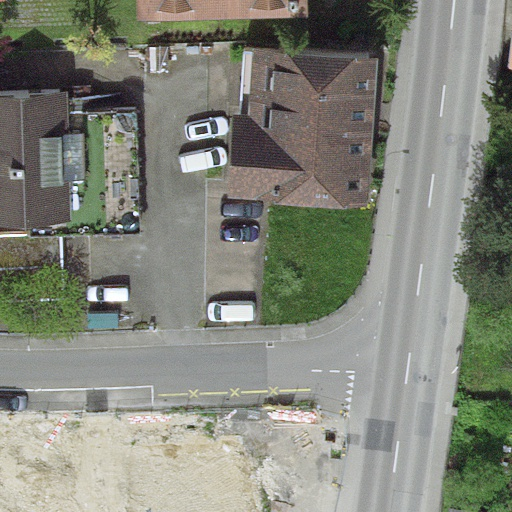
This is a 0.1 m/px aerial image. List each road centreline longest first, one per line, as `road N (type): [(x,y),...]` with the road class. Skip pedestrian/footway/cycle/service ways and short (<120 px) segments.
road 1 (residential): [(0,370),(300,367),(407,376)]
road 2 (primary): [(407,376),(456,0)]
road 3 (unknown): [(164,367),(165,90)]
road 4 (primary): [(388,511),(407,376)]
